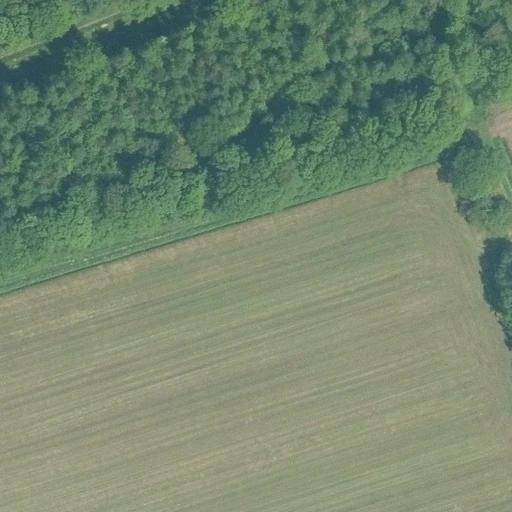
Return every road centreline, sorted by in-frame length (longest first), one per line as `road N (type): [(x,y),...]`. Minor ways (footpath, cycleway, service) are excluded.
road 1 (track): [(0,282),(511,119)]
road 2 (track): [(0,92),(237,0)]
road 3 (track): [(511,219),(422,0)]
road 4 (track): [(0,61),(161,0)]
